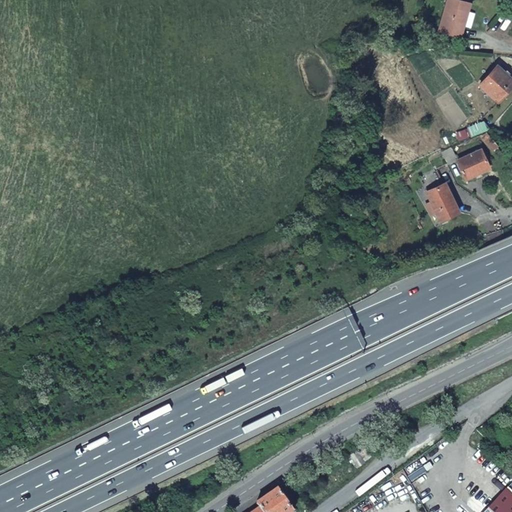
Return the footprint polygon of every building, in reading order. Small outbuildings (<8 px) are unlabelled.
[(454,0),(445,0),(438,31),(444,33),(460,37),(467,12),(454,9),(456,0),(454,0)] [(469,3),(456,0),(454,9),(467,12),(469,3)] [(511,82),(511,79),(497,64),(479,82),(497,100),(511,82)] [(485,167),(477,149),(454,159),(462,177),(485,167)] [(419,175),(426,190),(441,184),(434,168),(419,175)] [(426,190),(440,220),(457,212),(444,182),(441,184),(426,190)] [(346,460),(353,470),(360,466),(352,456),(346,460)] [(292,511),(278,489),(256,503),(259,508),(261,511),(292,511)] [(511,511),(511,494),(507,490),(487,511),(511,511)]
